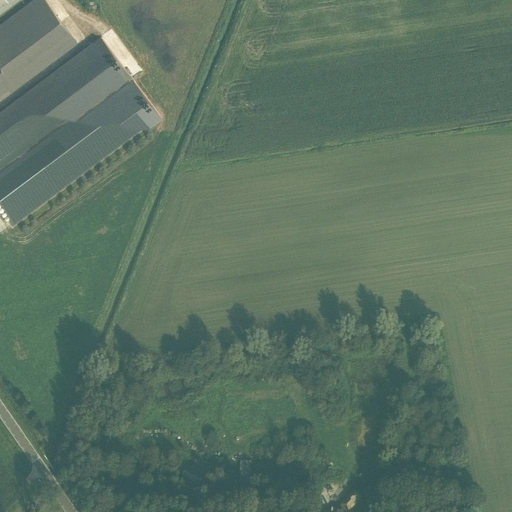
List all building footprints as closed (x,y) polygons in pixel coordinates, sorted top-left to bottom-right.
[(46,0),(33,0),(0,25),(0,100),(78,42),(46,0)] [(0,0),(0,14),(18,0),(0,0)] [(0,112),(0,212),(13,229),(162,118),(133,80),(101,37),(0,112)] [(238,484),(249,484),(250,463),(239,463),(238,484)] [(350,511),(351,511),(361,500),(353,492),(340,507),(339,511),(350,511)]
